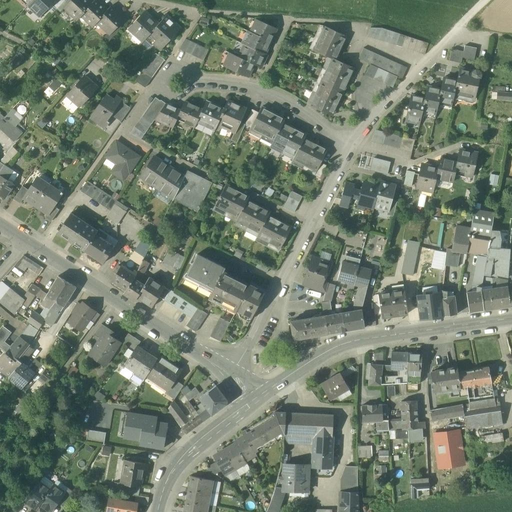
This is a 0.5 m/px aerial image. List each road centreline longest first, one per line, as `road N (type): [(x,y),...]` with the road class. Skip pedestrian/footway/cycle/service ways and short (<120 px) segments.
road 1 (residential): [(228,373),(348,146)]
road 2 (tertiary): [(24,240),(228,373)]
road 3 (tertiary): [(252,402),(337,346),(424,330)]
road 4 (residential): [(348,146),(258,92),(190,84)]
road 5 (residential): [(348,146),(460,29)]
road 6 (tertiary): [(252,402),(176,465),(160,511)]
